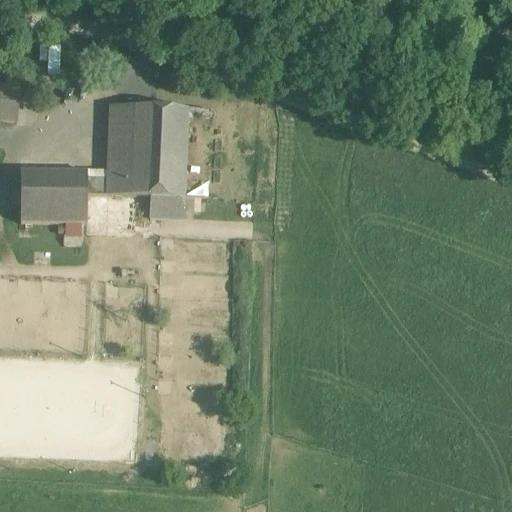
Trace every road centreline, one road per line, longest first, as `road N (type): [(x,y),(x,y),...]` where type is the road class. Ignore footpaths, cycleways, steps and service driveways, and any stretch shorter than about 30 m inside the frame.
road 1 (track): [(0,27),(78,24),(511,178)]
road 2 (track): [(129,41),(131,87),(79,107),(76,142),(0,141)]
